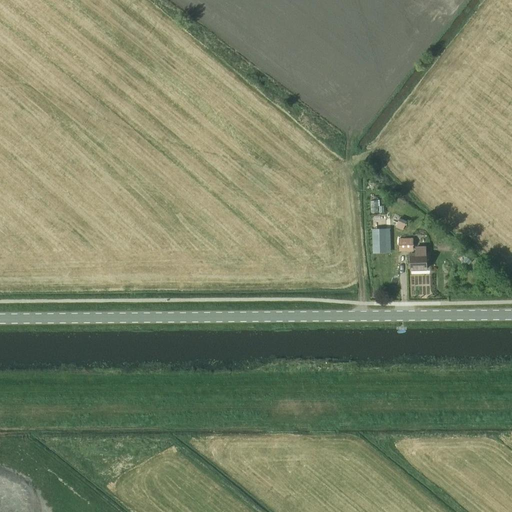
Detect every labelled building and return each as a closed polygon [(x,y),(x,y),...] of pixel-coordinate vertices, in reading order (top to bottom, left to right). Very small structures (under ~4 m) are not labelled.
[(381,199),(371,199),(371,211),(381,210),(381,199)] [(402,232),(407,221),(399,218),(395,229),(402,232)] [(385,229),(373,229),(373,243),(386,243),(385,229)] [(426,239),(426,234),(412,234),(412,237),(400,237),(400,250),(414,249),(414,239),(426,239)] [(411,269),(427,269),(426,246),(415,246),(415,254),(410,254),(411,269)]
